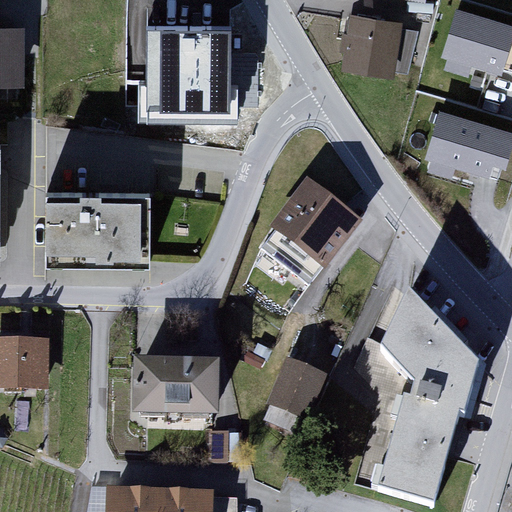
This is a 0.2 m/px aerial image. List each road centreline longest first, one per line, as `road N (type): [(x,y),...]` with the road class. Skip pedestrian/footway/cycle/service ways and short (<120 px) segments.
road 1 (residential): [(0,296),(186,305),(311,66)]
road 2 (residential): [(508,321),(311,66)]
road 3 (residential): [(508,321),(474,511)]
